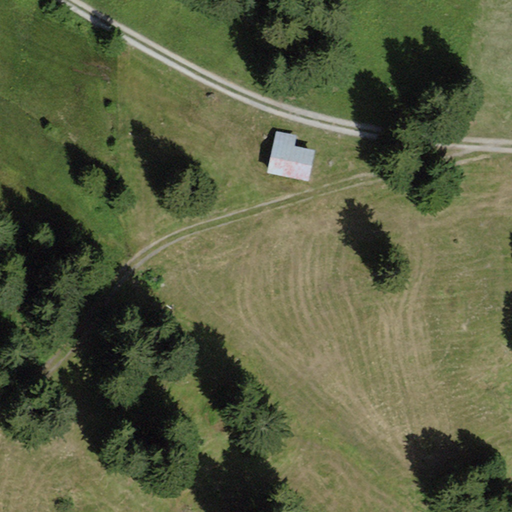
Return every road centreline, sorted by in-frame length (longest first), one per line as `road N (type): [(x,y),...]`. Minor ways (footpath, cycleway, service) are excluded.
road 1 (track): [(495,144),(171,238),(96,273),(15,408),(0,413)]
road 2 (track): [(511,145),(429,143),(302,116),(194,70),(71,0)]
